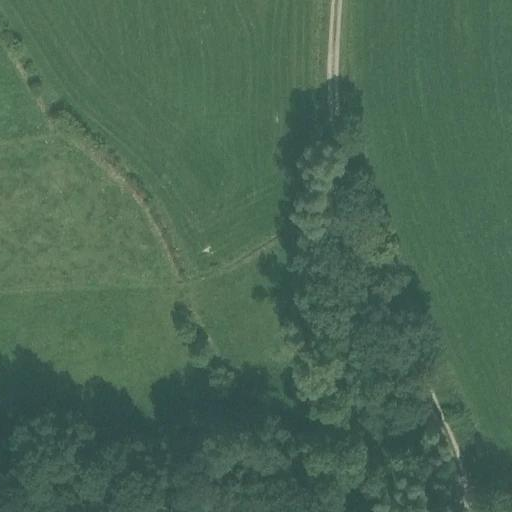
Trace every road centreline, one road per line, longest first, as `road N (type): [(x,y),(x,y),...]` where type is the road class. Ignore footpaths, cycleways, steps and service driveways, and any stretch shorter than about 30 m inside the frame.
road 1 (track): [(339,0),(352,218)]
road 2 (unclassified): [(179,511),(0,458)]
